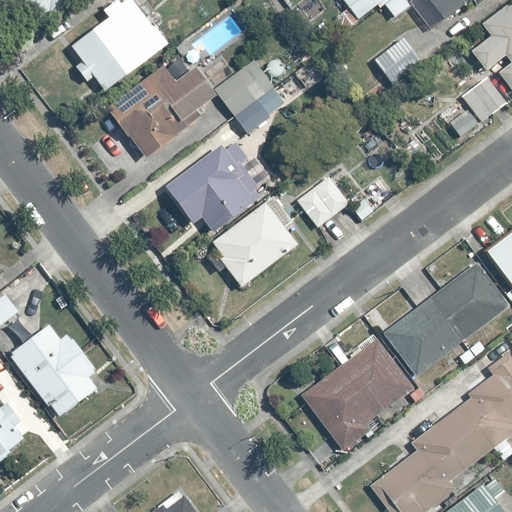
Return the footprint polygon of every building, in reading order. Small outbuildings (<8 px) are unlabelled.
[(22,0),(19,3),(40,27),(71,0),(22,0)] [(164,46),(131,0),(124,0),(108,12),(111,16),(69,46),(82,64),(75,68),(84,80),(90,75),(102,91),(164,46)] [(381,0),(340,0),(355,19),(381,0)] [(410,6),(405,0),(389,0),(383,5),(393,19),(410,6)] [(408,0),(431,30),(471,1),(477,9),(488,0),(408,0)] [(511,91),(511,0),(481,25),(490,36),(470,53),(485,71),(504,55),(511,63),(495,76),(510,93),(511,91)] [(324,18),(308,30),(323,50),(339,38),(324,18)] [(427,55),(407,31),(371,60),(392,84),(427,55)] [(285,104),(251,61),(213,91),(248,135),(285,104)] [(105,111),(125,137),(130,134),(148,156),(183,129),(179,123),(212,98),(189,67),(171,81),(162,68),(105,111)] [(469,108),(448,125),(459,139),(504,102),(485,77),(460,97),(469,108)] [(438,162),(415,135),(397,150),(420,177),(438,162)] [(246,157),(231,137),(162,188),(190,226),(199,219),(210,233),(260,196),(257,191),(276,177),(266,164),(248,177),(238,163),(246,157)] [(363,191),(341,164),(294,201),(316,229),(363,191)] [(380,207),(371,194),(350,209),(359,222),(380,207)] [(263,202),(210,242),(221,257),(217,260),(238,287),(295,245),(263,202)] [(511,229),(483,251),(511,290),(511,288),(511,229)] [(508,307),(475,263),(382,334),(415,377),(508,307)] [(0,327),(19,313),(4,294),(0,297),(0,327)] [(60,340),(49,326),(10,355),(57,420),(98,389),(89,377),(93,373),(67,336),(60,340)] [(348,353),(351,357),(299,396),(340,451),(367,431),(363,425),(412,388),(371,333),(354,346),(355,348),(348,353)] [(511,422),(511,357),(510,355),(457,397),(462,403),(412,442),(418,449),(372,484),(393,511),(423,511),(452,490),(447,484),(492,448),(502,461),(511,453),(511,449),(504,439),(511,432),(511,430),(508,425),(511,422)] [(0,462),(12,454),(10,452),(24,440),(21,436),(16,427),(20,422),(5,404),(0,407),(0,462)] [(500,511),(481,485),(444,511),(500,511)] [(192,511),(179,494),(154,511),(192,511)]
